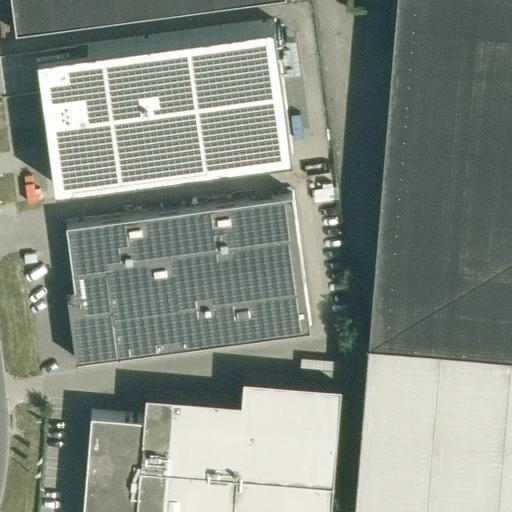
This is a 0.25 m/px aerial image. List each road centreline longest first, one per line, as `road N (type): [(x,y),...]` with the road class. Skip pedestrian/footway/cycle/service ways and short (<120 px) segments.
road 1 (unknown): [(49,181),(72,362),(236,340),(306,327),(332,305),(311,159),(300,149),(195,160)]
road 2 (unknown): [(195,160),(49,181)]
